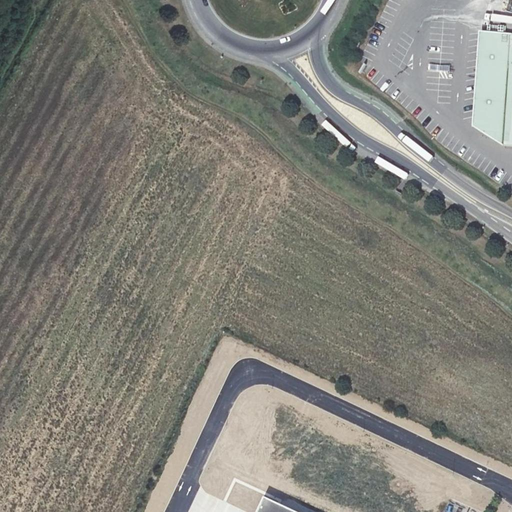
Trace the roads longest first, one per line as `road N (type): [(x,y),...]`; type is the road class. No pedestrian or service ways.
road 1 (secondary): [(264,49),(357,135),(511,234)]
road 2 (secondary): [(511,212),(331,87),(310,32)]
